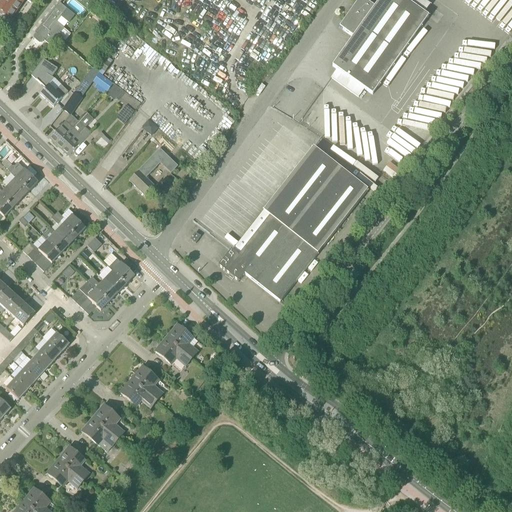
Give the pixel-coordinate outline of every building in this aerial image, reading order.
[(0,0),(0,11),(11,20),(25,0),(0,0)] [(331,79),(358,98),(365,90),(373,96),(428,18),(424,15),(430,6),(421,0),(369,0),(368,3),(363,0),(359,0),(343,23),(346,25),(342,31),(353,38),(333,67),(337,70),(331,79)] [(34,39),(40,44),(41,44),(44,41),(50,46),(58,37),(59,37),(60,35),(70,22),(62,16),(67,10),(59,4),(35,34),(36,35),(34,38),(34,39)] [(109,29),(114,33),(119,26),(114,22),(109,29)] [(273,61),(279,49),(262,40),(256,52),(273,61)] [(95,66),(105,74),(110,66),(101,59),(95,66)] [(62,100),(68,93),(61,86),(55,92),(49,86),(54,79),(52,78),(57,70),(43,60),(32,77),(46,90),(40,96),(53,108),(62,100)] [(81,99),(82,99),(93,82),(99,75),(99,74),(92,69),(74,94),(75,94),(64,111),(70,116),(71,116),(72,117),(83,100),(81,99)] [(113,85),(99,75),(93,82),(107,93),(113,85)] [(107,94),(107,95),(114,101),(116,98),(121,103),(127,108),(118,120),(124,125),(134,114),(140,104),(115,85),(110,91),(107,94)] [(61,151),(69,157),(85,141),(91,134),(86,129),(94,121),(87,114),(79,123),(72,129),(62,140),(67,145),(61,151)] [(72,129),(65,123),(50,139),(61,151),(67,145),(62,140),(72,129)] [(393,133),(385,144),(410,163),(418,152),(393,133)] [(112,143),(104,136),(96,145),(105,153),(112,143)] [(145,197),(155,186),(146,178),(160,163),(171,173),(177,166),(159,149),(129,182),(145,197)] [(280,303),(367,192),(313,149),(263,213),(265,214),(234,253),(231,251),(218,267),(238,283),(244,277),(243,276),(244,275),(280,303)] [(38,184),(24,171),(20,166),(18,165),(15,168),(12,168),(8,172),(10,174),(11,174),(30,192),(38,184)] [(8,188),(21,201),(30,192),(11,174),(10,174),(7,178),(13,183),(8,188)] [(0,197),(13,210),(21,201),(8,188),(0,196),(0,197)] [(0,223),(4,219),(13,210),(0,197),(0,223)] [(234,244),(263,216),(245,198),(236,197),(236,200),(238,202),(233,206),(244,217),(241,221),(239,228),(234,222),(216,219),(214,226),(216,228),(225,229),(219,235),(216,231),(212,230),(211,235),(221,245),(228,246),(233,251),(234,244)] [(167,198),(161,201),(163,207),(169,203),(167,198)] [(54,217),(61,223),(64,220),(58,213),(54,217)] [(58,226),(61,223),(54,217),(52,220),(56,224),(58,226)] [(86,230),(72,217),(64,226),(77,239),(86,230)] [(25,228),(28,225),(23,220),(23,219),(19,223),(25,228)] [(64,226),(55,234),(69,247),(77,239),(64,226)] [(60,256),(69,247),(55,234),(47,243),(60,256)] [(191,241),(196,244),(200,238),(195,234),(191,241)] [(35,265),(44,273),(60,256),(47,243),(41,238),(33,246),(35,248),(38,252),(39,252),(43,257),(35,265)] [(95,241),(89,247),(95,253),(101,247),(95,241)] [(22,252),(26,256),(35,248),(33,246),(30,244),(22,252)] [(35,248),(26,256),(31,260),(39,252),(38,252),(35,248)] [(86,261),(90,256),(85,251),(80,256),(86,261)] [(39,252),(31,260),(35,265),(43,257),(39,252)] [(109,269),(113,273),(112,273),(126,286),(135,277),(117,260),(109,269)] [(68,280),(75,273),(69,268),(62,275),(68,280)] [(104,282),(118,295),(126,286),(112,273),(104,282)] [(104,282),(100,286),(92,279),(88,283),(110,303),(118,295),(104,282)] [(101,312),(110,303),(88,283),(86,285),(94,292),(87,299),(88,300),(92,304),(84,312),(88,316),(96,308),(101,312)] [(8,290),(0,298),(0,306),(5,311),(17,298),(8,290)] [(79,291),(71,299),(75,304),(83,295),(79,291)] [(80,308),(88,300),(87,299),(83,295),(75,304),(80,308)] [(17,298),(5,311),(14,319),(26,306),(17,298)] [(92,304),(88,300),(80,308),(84,312),(92,304)] [(14,319),(24,328),(35,315),(26,306),(14,319)] [(47,318),(51,322),(55,318),(51,314),(47,318)] [(33,330),(38,334),(46,325),(42,321),(33,330)] [(192,361),(197,354),(188,346),(193,340),(177,326),(166,340),(192,361)] [(6,339),(10,334),(5,330),(1,335),(6,339)] [(30,343),(38,334),(33,330),(25,339),(30,343)] [(70,346),(57,334),(48,344),(61,355),(70,346)] [(21,343),(26,348),(30,343),(25,339),(21,343)] [(166,340),(155,353),(171,366),(176,360),(186,368),(192,361),(166,340)] [(53,364),(61,355),(48,344),(40,352),(53,364)] [(12,353),(17,357),(21,352),(17,348),(12,353)] [(40,352),(31,362),(44,374),(53,364),(40,352)] [(4,362),(9,366),(13,362),(8,358),(4,362)] [(44,374),(31,362),(23,371),(36,383),(44,374)] [(212,370),(206,365),(203,368),(209,374),(212,370)] [(158,382),(142,368),(132,381),(157,402),(163,395),(153,388),(158,382)] [(36,383),(23,371),(15,380),(28,392),(36,383)] [(6,390),(19,402),(28,392),(15,380),(6,390)] [(132,381),(120,395),(136,408),(142,402),(151,410),(157,402),(132,381)] [(0,417),(3,420),(11,410),(0,400),(0,417)] [(119,420),(104,407),(93,420),(118,441),(124,434),(114,426),(119,420)] [(82,433),(97,446),(107,454),(118,441),(93,420),(82,433)] [(85,462),(69,449),(58,462),(83,483),(89,476),(80,468),(85,462)] [(58,462),(47,475),(62,488),(68,482),(77,490),(83,483),(58,462)] [(50,503),(34,490),(23,503),(33,511),(48,511),(45,509),(50,503)] [(33,511),(23,503),(15,511),(33,511)]
